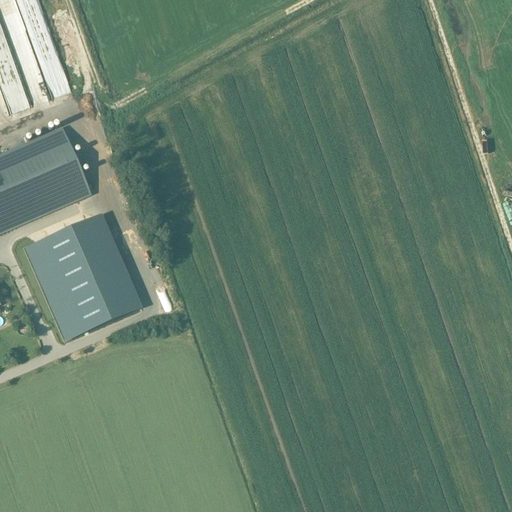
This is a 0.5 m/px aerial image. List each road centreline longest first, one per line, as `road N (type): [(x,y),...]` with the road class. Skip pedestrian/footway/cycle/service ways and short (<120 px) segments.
road 1 (track): [(105,109),(80,119),(158,309),(0,380)]
road 2 (track): [(430,0),(511,245)]
road 3 (unknown): [(114,201),(7,258)]
